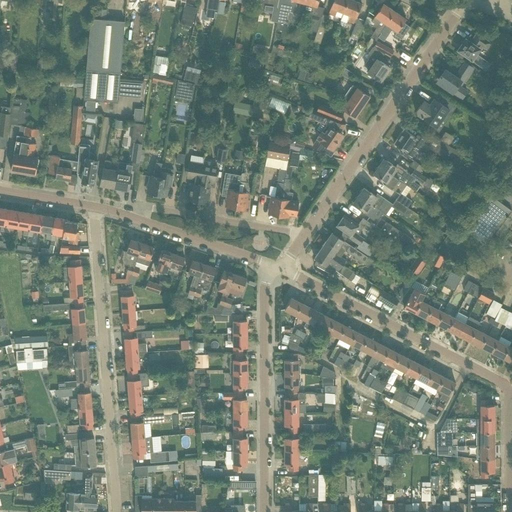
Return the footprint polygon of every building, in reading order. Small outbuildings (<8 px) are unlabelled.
[(153,0),(151,20),(159,21),(161,6),(161,0),(153,0)] [(218,8),(219,0),(207,0),(206,9),(217,11),(218,8)] [(277,21),(276,29),(278,30),(286,22),(288,11),(294,13),(297,2),(303,3),(304,0),(290,0),(289,5),(281,3),(279,14),(277,21)] [(304,0),(303,3),(301,11),(303,12),(305,12),(308,13),(312,14),(321,17),(322,14),(324,8),(318,6),(317,6),(318,2),(318,0),(304,0)] [(343,13),(348,0),(333,0),(330,8),(328,14),(335,16),(337,10),(343,13)] [(362,4),(352,0),(348,0),(343,13),(342,18),(341,21),(346,23),(347,21),(353,23),(355,18),(356,18),(362,4)] [(381,31),(394,11),(383,4),(374,16),(375,16),(371,21),(374,24),(373,25),(376,28),(370,37),(371,38),(365,47),(371,50),(370,50),(372,51),(374,47),(377,41),(376,41),(378,37),(381,33),(380,32),(381,31)] [(248,6),(247,6),(241,5),(239,14),(247,15),(248,6)] [(381,33),(378,37),(384,41),(392,28),(397,31),(395,35),(401,39),(410,27),(404,23),(406,19),(394,11),(381,31),(380,32),(381,33)] [(318,26),(321,17),(312,14),(307,29),(317,32),(318,26)] [(321,17),(318,26),(325,28),(328,16),(322,14),(321,17)] [(83,97),(83,100),(118,103),(118,96),(130,97),(132,82),(120,81),(120,72),(124,31),(124,21),(106,20),(96,19),(90,18),(89,31),(87,59),(87,64),(86,69),(85,79),(83,97)] [(358,19),(352,33),(350,37),(357,40),(365,21),(358,19)] [(476,53),(481,46),(486,50),(491,43),(476,33),(470,43),(465,39),(458,50),(460,51),(456,56),(460,59),(464,54),(466,56),(465,56),(485,70),(490,63),(476,53)] [(393,50),(377,41),(374,47),(384,54),(385,54),(390,56),(393,50)] [(240,50),(242,44),(235,42),(233,48),(240,50)] [(389,67),(379,61),(384,54),(374,47),(372,51),(370,50),(366,57),(368,58),(364,64),(369,68),(367,70),(370,72),(369,74),(376,78),(375,79),(377,80),(377,79),(380,81),(381,81),(380,80),(389,67)] [(38,60),(37,67),(59,70),(60,63),(38,60)] [(462,86),(475,69),(465,62),(455,77),(445,70),(438,79),(444,84),(443,86),(462,99),(468,91),(462,86)] [(154,67),(153,72),(165,75),(167,70),(154,67)] [(186,70),(183,79),(195,82),(197,73),(186,70)] [(306,71),(303,81),(310,83),(311,78),(309,78),(310,72),(306,71)] [(269,74),(268,80),(277,83),(279,78),(269,74)] [(153,75),(152,80),(153,80),(156,81),(172,84),(173,80),(153,75)] [(266,92),(269,83),(263,81),(260,90),(266,92)] [(370,96),(361,90),(357,88),(352,85),(345,95),(350,99),(362,107),(370,96)] [(362,107),(350,99),(345,95),(341,94),(339,98),(346,103),(342,109),(355,118),(362,107)] [(434,99),(429,105),(423,101),(415,113),(436,127),(448,109),(434,99)] [(24,111),(25,101),(14,100),(13,109),(24,111)] [(2,105),(0,122),(0,134),(7,136),(8,136),(11,107),(2,105)] [(74,105),(70,144),(79,144),(83,106),(74,105)] [(262,109),(254,106),(253,113),(261,114),(262,109)] [(327,107),(323,115),(340,121),(343,114),(327,107)] [(134,120),(144,120),(144,108),(135,108),(134,120)] [(307,108),(304,116),(319,121),(319,122),(315,127),(315,130),(320,134),(317,138),(318,139),(313,146),(321,151),(325,145),(333,150),(339,141),(341,141),(343,138),(342,136),(343,135),(339,132),(345,124),(335,120),(307,108)] [(491,108),(484,118),(490,122),(497,112),(491,108)] [(86,122),(96,122),(96,114),(87,114),(86,122)] [(134,123),(131,142),(133,143),(142,144),(144,124),(134,123)] [(38,136),(39,129),(25,127),(24,134),(38,136)] [(457,167),(464,154),(430,136),(426,141),(417,135),(416,137),(404,129),(394,144),(406,152),(404,155),(411,159),(418,149),(423,153),(427,147),(452,162),(451,164),(457,167)] [(445,131),(441,140),(450,145),(454,135),(445,131)] [(193,146),(196,133),(190,132),(188,145),(193,146)] [(12,160),(11,170),(17,171),(17,173),(33,175),(34,174),(35,174),(37,164),(38,165),(39,159),(38,159),(38,158),(34,157),(36,144),(30,143),(31,138),(17,135),(14,153),(13,153),(12,160)] [(295,146),(303,149),(305,142),(297,139),(295,146)] [(289,150),(290,145),(269,140),(266,156),(288,160),(289,150)] [(137,171),(142,144),(133,143),(131,162),(133,162),(132,165),(127,164),(127,165),(118,164),(117,171),(114,188),(128,190),(131,170),(137,171)] [(97,160),(96,160),(88,159),(90,145),(79,144),(78,162),(76,173),(83,174),(81,182),(84,183),(84,184),(85,185),(86,186),(87,186),(88,186),(89,185),(90,185),(90,184),(93,184),(97,160)] [(225,149),(218,148),(216,161),(223,162),(225,149)] [(297,168),(299,158),(300,152),(289,150),(288,160),(286,166),(297,168)] [(177,153),(176,162),(183,163),(185,155),(177,153)] [(76,175),(76,173),(78,162),(59,158),(60,157),(51,155),(48,173),(56,174),(55,177),(70,180),(71,174),(76,175)] [(380,165),(379,166),(398,179),(406,185),(416,191),(420,186),(410,179),(409,179),(406,177),(409,174),(406,172),(407,171),(404,169),(397,164),(396,167),(392,164),(384,159),(383,160),(381,161),(379,163),(380,165)] [(114,188),(117,171),(109,169),(110,161),(105,160),(100,185),(114,188)] [(423,167),(419,164),(414,161),(410,166),(415,169),(419,172),(423,167)] [(161,167),(162,163),(155,162),(153,176),(151,176),(150,182),(149,183),(148,183),(148,187),(149,187),(148,193),(156,195),(161,167)] [(197,202),(203,170),(203,167),(204,164),(189,162),(187,178),(194,179),(194,183),(191,183),(190,190),(189,190),(189,194),(190,194),(189,200),(197,202)] [(278,216),(284,178),(285,178),(286,166),(280,165),(274,197),(272,197),(271,204),(270,204),(269,208),(270,208),(269,214),(278,216)] [(217,167),(211,166),(211,168),(203,167),(203,170),(197,202),(206,203),(207,198),(208,198),(209,193),(208,193),(209,186),(213,187),(214,182),(215,183),(217,167)] [(401,193),(406,185),(398,179),(379,166),(374,173),(386,181),(384,184),(391,189),(391,188),(399,194),(396,200),(407,208),(407,207),(412,201),(401,193)] [(161,167),(156,195),(165,196),(166,191),(167,191),(168,186),(167,186),(171,186),(173,174),(173,173),(173,170),(161,167)] [(419,172),(415,169),(410,175),(422,184),(423,184),(429,188),(433,182),(419,172)] [(482,188),(490,178),(482,171),(473,183),(482,188)] [(250,189),(248,182),(246,182),(245,172),(241,173),(241,176),(235,208),(244,210),(245,204),(246,205),(246,204),(248,204),(248,201),(246,201),(247,200),(246,200),(247,192),(249,192),(250,189)] [(260,194),(263,174),(255,172),(252,193),(260,194)] [(235,208),(241,176),(235,175),(232,190),(229,189),(228,197),(227,197),(226,201),(227,201),(226,207),(235,208)] [(284,178),(278,216),(287,217),(287,214),(296,216),(299,202),(298,202),(291,201),(293,193),(288,192),(290,179),(285,178),(284,178)] [(511,221),(511,189),(502,182),(492,196),(490,195),(465,228),(468,230),(484,242),(486,244),(486,243),(492,235),(498,240),(511,221)] [(470,205),(482,188),(473,183),(461,199),(470,205)] [(392,204),(384,199),(377,194),(375,196),(364,188),(359,195),(378,208),(383,212),(389,215),(394,208),(408,217),(412,211),(407,207),(407,208),(396,200),(392,204)] [(355,201),(354,202),(362,208),(365,211),(364,213),(374,220),(375,218),(376,218),(379,217),(383,212),(378,208),(359,195),(358,197),(356,197),(354,199),(355,201)] [(450,201),(444,209),(449,212),(450,212),(455,205),(450,201)] [(0,231),(5,232),(8,210),(0,208),(0,224),(1,224),(0,228),(0,231)] [(17,227),(20,212),(8,210),(5,232),(10,233),(11,226),(17,227)] [(28,236),(31,214),(20,212),(17,227),(24,228),(23,235),(28,236)] [(40,231),(43,216),(31,214),(28,236),(32,237),(33,230),(40,231)] [(363,238),(358,235),(354,231),(358,225),(344,215),(336,226),(343,231),(342,233),(358,245),(356,248),(368,256),(374,248),(362,240),(363,238)] [(50,240),(54,218),(43,216),(40,231),(47,232),(46,239),(50,240)] [(63,235),(66,220),(54,218),(50,240),(51,240),(50,245),(54,245),(55,241),(56,234),(62,235),(63,235)] [(76,232),(77,223),(66,220),(63,235),(62,235),(62,237),(69,239),(68,243),(77,244),(79,232),(76,232)] [(415,241),(386,222),(381,230),(409,249),(415,241)] [(484,242),(468,230),(457,244),(473,256),(484,242)] [(369,257),(344,241),(340,238),(332,233),(320,250),(342,265),(345,261),(340,257),(345,250),(364,263),(369,257)] [(126,251),(124,259),(127,260),(125,264),(129,266),(126,273),(132,274),(134,267),(136,262),(142,243),(130,239),(126,251)] [(154,247),(142,243),(136,262),(148,266),(151,259),(150,259),(154,247)] [(158,259),(154,269),(166,273),(169,266),(173,253),(161,249),(158,259)] [(347,268),(342,265),(320,250),(314,258),(316,260),(314,265),(328,272),(331,267),(342,275),(347,268)] [(185,257),(173,253),(169,266),(180,270),(185,257)] [(441,262),(443,258),(444,257),(436,253),(429,262),(439,267),(441,262)] [(410,269),(418,274),(426,262),(418,257),(410,269)] [(70,266),(68,266),(69,282),(82,281),(80,265),(79,260),(70,260),(70,266)] [(200,276),(204,264),(192,260),(188,272),(200,276)] [(215,268),(204,264),(200,276),(197,285),(208,289),(211,280),(215,268)] [(135,284),(140,269),(134,267),(132,274),(130,282),(135,284)] [(229,292),(230,286),(231,286),(235,274),(223,270),(217,288),(224,290),(222,295),(219,304),(224,306),(230,308),(231,305),(233,299),(227,297),(229,292)] [(454,291),(461,276),(451,271),(443,286),(454,291)] [(246,278),(235,274),(231,286),(230,286),(229,292),(239,295),(241,290),(242,290),(246,278)] [(171,278),(165,276),(162,285),(168,287),(171,278)] [(467,293),(472,282),(467,279),(461,290),(467,293)] [(83,296),(82,281),(69,282),(69,287),(69,290),(70,296),(73,296),(73,302),(83,301),(82,296),(83,296)] [(148,281),(145,289),(159,294),(162,285),(157,284),(154,283),(148,281)] [(431,282),(429,287),(435,290),(437,285),(431,282)] [(478,297),(483,288),(472,282),(467,293),(468,293),(467,293),(478,298),(478,297)] [(194,295),(196,287),(191,285),(188,294),(194,295)] [(410,287),(400,301),(399,302),(405,306),(404,307),(415,313),(421,301),(425,294),(410,287)] [(494,293),(491,292),(483,288),(478,297),(489,303),(494,293)] [(134,311),(133,295),(131,295),(131,290),(121,290),(122,296),(121,296),(122,311),(134,311)] [(383,290),(377,299),(393,308),(398,300),(383,290)] [(296,315),(302,303),(290,298),(284,309),(296,315)] [(437,324),(443,312),(438,310),(441,303),(436,300),(432,307),(426,318),(437,324)] [(502,304),(493,300),(486,313),(494,318),(502,304)] [(85,323),(84,307),(83,307),(83,301),(73,302),(53,303),(43,303),(43,306),(43,310),(60,309),(71,309),(72,324),(85,323)] [(426,318),(432,307),(421,301),(415,313),(426,318)] [(242,320),(242,314),(242,303),(231,305),(230,308),(224,306),(221,314),(233,315),(233,318),(233,334),(246,334),(246,320),(242,320)] [(307,321),(313,309),(302,303),(296,315),(307,321)] [(457,313),(457,312),(446,307),(443,312),(437,324),(448,330),(457,313)] [(317,326),(324,315),(313,309),(307,321),(317,326)] [(135,326),(134,311),(122,311),(123,327),(124,327),(124,332),(134,332),(133,326),(135,326)] [(459,335),(465,323),(455,319),(455,318),(455,317),(458,312),(457,312),(457,313),(448,330),(459,335)] [(328,332),(335,320),(324,315),(317,326),(328,332)] [(469,316),(465,324),(465,323),(459,335),(470,341),(476,329),(480,322),(469,316)] [(339,338),(345,326),(335,320),(328,332),(339,338)] [(86,339),(85,323),(72,324),(73,334),(68,334),(69,345),(76,345),(86,344),(85,339),(86,339)] [(345,326),(339,338),(350,343),(356,332),(345,326)] [(481,347),(487,335),(476,329),(470,341),(481,347)] [(125,338),(124,338),(125,354),(137,353),(147,352),(146,344),(137,344),(136,338),(142,338),(152,337),(152,330),(141,331),(134,332),(124,332),(125,338)] [(292,332),(287,346),(287,350),(291,350),(296,350),(301,338),(299,337),(294,334),(292,332)] [(356,332),(350,343),(361,349),(367,337),(356,332)] [(246,347),(246,334),(233,334),(228,334),(228,341),(233,341),(233,353),(242,353),(242,347),(246,347)] [(16,349),(46,347),(45,335),(15,337),(16,349)] [(492,352),(498,340),(487,335),(481,347),(492,352)] [(372,355),(378,343),(367,337),(361,349),(358,355),(363,358),(366,352),(372,355)] [(503,358),(509,346),(498,340),(492,352),(503,358)] [(194,342),(194,353),(203,353),(203,342),(194,342)] [(383,360),(389,349),(378,343),(372,355),(367,365),(371,368),(375,363),(377,364),(379,359),(383,360)] [(86,350),(86,344),(76,345),(77,350),(74,351),(75,366),(88,365),(87,350),(86,350)] [(511,362),(511,347),(509,346),(503,358),(511,362)] [(46,349),(32,350),(33,360),(47,359),(46,349)] [(394,366),(400,354),(389,349),(383,360),(383,361),(381,366),(392,371),(394,366)] [(25,351),(16,351),(17,361),(25,361),(25,351)] [(137,353),(125,354),(127,369),(128,375),(137,374),(137,369),(139,368),(137,353)] [(243,359),(242,353),(233,353),(230,353),(230,373),(233,373),(246,373),(246,359),(243,359)] [(289,359),(284,359),(284,373),(298,373),(299,373),(299,365),(298,365),(298,354),(298,353),(296,353),(288,353),(289,359)] [(405,372),(411,360),(400,354),(394,366),(405,372)] [(207,368),(207,356),(196,356),(196,368),(207,368)] [(416,378),(422,366),(411,360),(405,372),(416,378)] [(89,381),(88,365),(75,366),(76,382),(79,382),(80,387),(89,386),(89,381)] [(427,383),(433,371),(422,366),(416,378),(413,383),(424,389),(427,383)] [(334,378),(336,370),(323,367),(321,375),(334,378)] [(369,387),(374,377),(375,378),(378,371),(374,368),(371,373),(370,372),(363,384),(369,387)] [(195,392),(194,371),(183,372),(184,392),(195,392)] [(438,389),(444,377),(433,371),(427,383),(438,389)] [(148,373),(143,373),(137,374),(128,375),(128,380),(127,380),(129,396),(140,395),(140,387),(149,386),(148,373)] [(246,387),(246,373),(233,373),(233,393),(242,393),(242,387),(246,387)] [(298,373),(284,373),(284,387),(289,387),(289,393),(298,393),(298,380),(299,380),(299,373),(298,373)] [(386,383),(375,378),(374,377),(369,387),(381,393),(386,383)] [(444,377),(438,389),(436,392),(441,394),(439,398),(446,402),(449,395),(455,383),(444,377)] [(325,384),(325,403),(335,403),(335,384),(325,384)] [(78,398),(70,399),(71,409),(78,408),(91,407),(90,392),(89,392),(89,386),(80,387),(80,392),(77,393),(78,398)] [(403,403),(408,393),(397,387),(392,398),(403,403)] [(72,396),(71,388),(49,390),(53,397),(72,396)] [(242,399),(242,393),(233,393),(224,393),(223,399),(233,399),(233,412),(247,412),(247,399),(242,399)] [(298,404),(298,393),(289,393),(289,399),(284,399),(284,412),(298,412),(305,412),(305,404),(298,404)] [(419,399),(408,393),(403,403),(413,409),(419,399)] [(142,411),(140,395),(129,396),(130,412),(131,412),(131,417),(140,416),(140,411),(142,411)] [(488,405),(488,400),(480,400),(480,419),(494,419),(494,405),(488,405)] [(92,423),(91,407),(78,408),(79,413),(79,419),(80,424),(82,424),(83,429),(92,429),(92,423)] [(233,412),(233,432),(242,432),(242,426),(246,426),(247,412),(233,412)] [(298,432),(298,412),(284,412),(284,426),(289,426),(289,432),(298,432)] [(144,437),(143,423),(164,422),(163,414),(140,416),(131,417),(131,422),(132,438),(144,437)] [(457,418),(447,418),(446,418),(439,432),(452,432),(457,432),(457,418)] [(494,419),(480,419),(476,419),(476,432),(494,432),(494,419)] [(79,432),(78,424),(67,425),(67,433),(79,432)] [(217,432),(198,433),(199,440),(217,438),(217,432)] [(242,438),(242,432),(233,432),(233,451),(247,451),(247,438),(242,438)] [(298,451),(298,432),(289,432),(289,438),(284,438),(284,451),(298,451)] [(452,446),(452,432),(439,432),(436,432),(436,446),(452,446)] [(494,445),(494,432),(476,432),(476,445),(494,445)] [(94,437),(84,438),(80,438),(79,433),(65,434),(65,440),(71,440),(71,445),(74,445),(75,453),(95,451),(94,437)] [(34,437),(11,443),(4,444),(0,445),(0,464),(9,463),(17,461),(13,448),(26,445),(27,451),(37,449),(34,437)] [(144,437),(132,438),(133,454),(134,454),(134,459),(143,459),(143,455),(143,453),(145,453),(150,452),(150,458),(150,462),(170,461),(169,451),(153,452),(152,447),(151,437),(144,437)] [(494,459),(494,445),(476,445),(476,459),(481,459),(494,459)] [(96,465),(95,451),(75,453),(76,467),(82,466),(96,465)] [(247,465),(247,451),(233,451),(233,471),(242,471),(242,465),(247,465)] [(298,471),(298,461),(298,451),(284,451),(284,464),(289,465),(289,471),(298,471)] [(378,456),(378,464),(392,465),(392,456),(378,456)] [(494,472),(494,459),(481,459),(481,478),(488,478),(488,472),(494,472)] [(13,482),(11,472),(9,463),(0,464),(0,478),(3,478),(4,484),(13,482)] [(153,471),(152,465),(135,467),(135,474),(148,474),(148,472),(153,471)] [(222,469),(203,468),(202,478),(222,479),(222,469)] [(85,480),(85,472),(70,471),(71,470),(53,469),(53,470),(44,469),(44,483),(61,484),(62,479),(70,479),(70,478),(74,478),(74,479),(85,480)] [(96,510),(97,497),(97,494),(91,494),(92,477),(106,478),(105,473),(85,472),(85,480),(84,488),(84,493),(84,509),(96,510)] [(317,496),(317,480),(317,475),(309,474),(309,496),(317,496)] [(325,500),(326,474),(319,474),(317,500),(325,500)] [(290,476),(276,476),(275,484),(289,484),(290,476)] [(348,493),(355,493),(355,476),(347,476),(348,493)] [(247,489),(247,481),(227,481),(227,489),(247,489)] [(493,497),(475,497),(475,484),(468,484),(468,491),(467,511),(468,511),(468,509),(475,509),(474,511),(493,511),(494,502),(493,502),(493,497)] [(84,493),(84,488),(75,487),(75,493),(67,492),(66,508),(84,509),(84,493)] [(430,501),(430,487),(421,487),(421,501),(430,501)] [(152,511),(152,498),(142,498),(142,495),(135,495),(134,511),(152,511)] [(196,495),(196,501),(185,501),(184,511),(200,511),(201,495),(196,495)] [(163,511),(163,498),(152,498),(152,511),(163,511)] [(173,511),(174,501),(174,498),(163,498),(163,511),(173,511)] [(184,511),(185,501),(174,501),(173,511),(184,511)] [(448,511),(448,510),(443,510),(443,506),(443,503),(436,504),(435,511),(448,511)]
